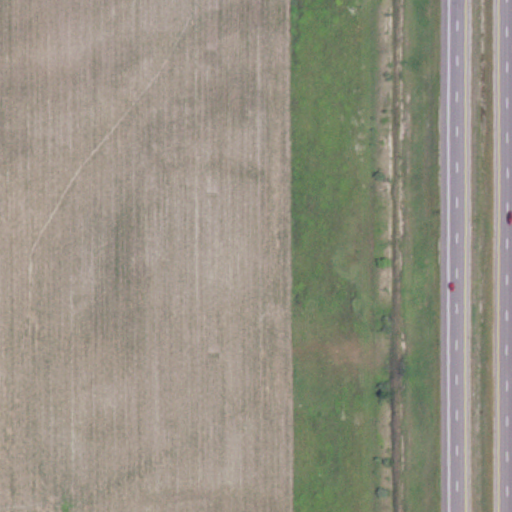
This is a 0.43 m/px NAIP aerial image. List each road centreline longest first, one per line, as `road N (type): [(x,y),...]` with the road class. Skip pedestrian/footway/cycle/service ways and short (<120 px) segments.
road 1 (motorway): [(458,0),(460,511)]
road 2 (motorway): [(509,511),(507,0)]
